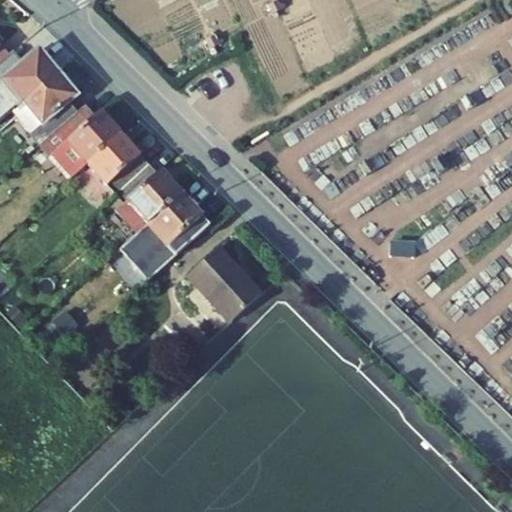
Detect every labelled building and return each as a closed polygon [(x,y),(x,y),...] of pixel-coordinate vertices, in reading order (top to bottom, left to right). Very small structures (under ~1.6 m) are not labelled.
[(0,64),(10,56),(0,44),(0,64)] [(38,50),(23,63),(14,53),(10,56),(0,64),(0,82),(1,81),(17,99),(14,102),(19,107),(57,73),(38,50)] [(16,118),(40,145),(78,113),(69,103),(78,96),(57,73),(19,107),(11,113),(16,118)] [(78,113),(40,145),(45,151),(50,157),(52,155),(72,178),(77,174),(88,164),(122,135),(101,111),(95,116),(86,106),(78,113)] [(0,120),(11,112),(6,107),(0,112),(0,120)] [(0,132),(16,118),(11,113),(11,112),(0,120),(0,132)] [(116,196),(150,167),(122,135),(88,164),(116,196)] [(40,145),(26,157),(31,163),(45,151),(40,145)] [(77,174),(104,206),(116,196),(88,164),(77,174)] [(114,207),(137,234),(182,195),(161,172),(157,175),(150,167),(116,196),(104,206),(109,211),(114,207)] [(137,234),(165,266),(206,230),(197,220),(201,217),(182,195),(137,234)] [(187,277),(230,324),(261,295),(218,249),(187,277)] [(0,299),(0,312),(23,337),(34,327),(5,295),(0,299)] [(95,390),(98,408),(110,406),(106,388),(95,390)]
